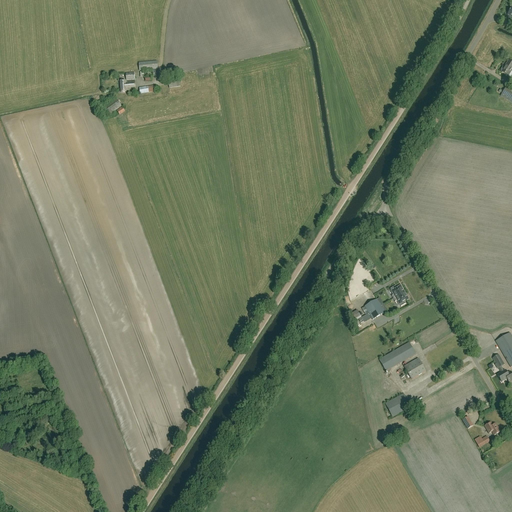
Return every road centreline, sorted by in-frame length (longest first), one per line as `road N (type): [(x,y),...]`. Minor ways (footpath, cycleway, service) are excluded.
road 1 (track): [(405,107),(138,511)]
road 2 (unclassified): [(177,511),(344,245),(385,208)]
road 3 (unclassified): [(511,425),(385,208)]
road 4 (unclassified): [(385,208),(388,178),(499,0)]
road 5 (track): [(405,107),(468,0)]
